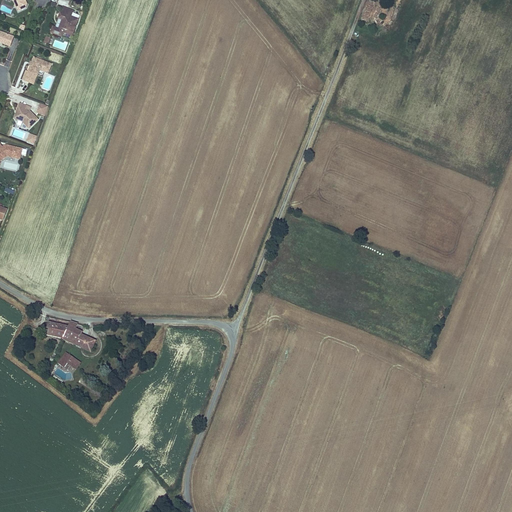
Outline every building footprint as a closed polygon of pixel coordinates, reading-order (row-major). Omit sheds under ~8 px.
[(10,0),(14,1),(16,5),(15,7),(17,7),(19,11),(27,8),(28,4),(26,0),(10,0)] [(65,30),(73,34),(76,27),(72,26),(74,18),(60,13),(58,18),(62,20),(58,29),(53,27),(50,33),(62,37),(64,34),(65,30)] [(0,41),(3,43),(2,44),(10,47),(14,38),(0,32),(0,41)] [(32,63),(31,66),(28,73),(26,72),(23,81),(29,83),(31,80),(35,82),(37,76),(39,71),(44,73),(48,74),(52,65),(34,58),(32,63)] [(18,114),(16,113),(15,118),(19,120),(19,121),(23,123),(26,126),(27,125),(31,128),(38,120),(30,112),(25,111),(26,107),(20,104),(17,112),(19,112),(18,114)] [(40,104),(36,113),(45,116),(48,107),(40,104)] [(30,134),(26,142),(34,145),(37,137),(30,134)] [(21,155),(22,150),(9,147),(9,148),(6,147),(6,146),(2,148),(0,144),(0,161),(0,162),(7,157),(14,159),(15,154),(21,155)] [(46,335),(63,338),(69,326),(48,322),(46,335)] [(75,328),(69,325),(69,326),(63,338),(82,347),(86,336),(82,334),(83,332),(75,328)] [(86,336),(82,347),(92,351),(96,340),(86,336)] [(64,361),(60,358),(57,364),(63,368),(66,364),(70,366),(74,359),(68,355),(64,361)] [(76,369),(79,363),(74,359),(70,366),(76,369)] [(104,400),(108,392),(91,383),(90,385),(93,387),(90,393),(104,400)]
